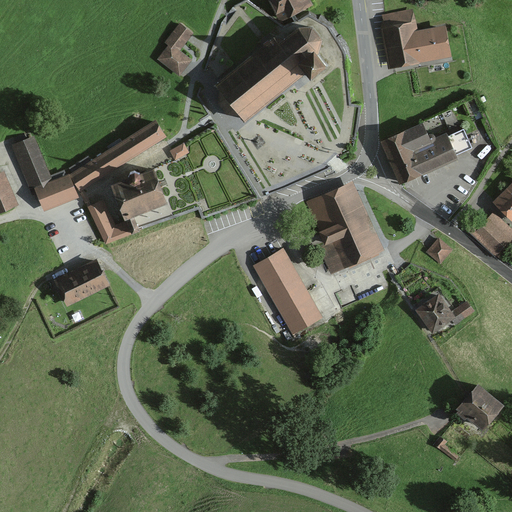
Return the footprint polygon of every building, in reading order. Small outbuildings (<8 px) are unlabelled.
[(271,0),(281,19),(311,4),(308,0),(271,0)] [(414,14),(385,19),(393,66),(449,55),(444,30),(418,35),(414,14)] [(190,36),(178,28),(155,63),(178,79),(189,63),(177,55),(190,36)] [(266,34),(206,90),(239,126),(298,70),(306,78),(319,66),(309,55),(312,41),(300,28),(284,32),(274,42),(266,34)] [(90,150),(75,159),(88,181),(161,138),(151,121),(125,137),(121,129),(100,142),(106,152),(95,158),(90,150)] [(421,124),(382,141),(400,181),(454,156),(446,139),(431,146),(421,124)] [(31,135),(13,142),(40,209),(71,196),(63,176),(50,181),(31,135)] [(180,145),(171,150),(177,160),(186,156),(180,145)] [(163,199),(150,169),(110,186),(128,227),(118,232),(107,208),(94,214),(107,244),(144,228),(136,211),(163,199)] [(0,172),(0,212),(14,206),(0,172)] [(511,222),(511,185),(493,206),(511,223),(511,222)] [(351,193),(309,210),(336,273),(377,255),(351,193)] [(511,236),(490,216),(472,237),(494,256),(511,236)] [(451,252),(438,242),(428,255),(441,266),(451,252)] [(277,249),(251,264),(291,332),(317,317),(277,249)] [(96,261),(54,281),(67,308),(109,287),(96,261)] [(436,296),(420,306),(434,328),(450,319),(436,296)] [(463,307),(453,313),(460,322),(469,316),(463,307)] [(498,404),(476,387),(457,412),(479,428),(498,404)] [(448,440),(440,434),(433,444),(456,460),(458,456),(444,446),(448,440)]
